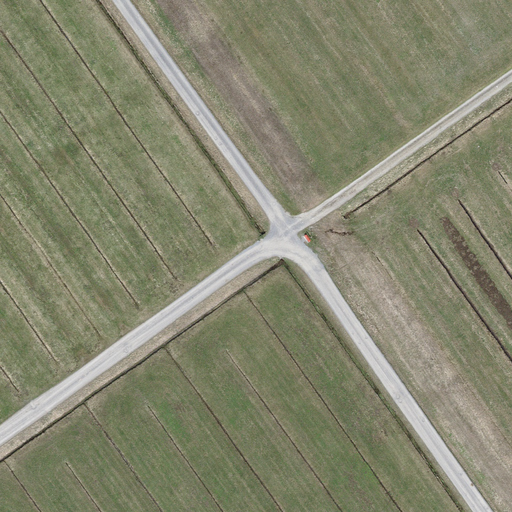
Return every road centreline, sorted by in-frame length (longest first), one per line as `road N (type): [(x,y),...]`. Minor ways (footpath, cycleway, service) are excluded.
road 1 (track): [(288,238),(0,442)]
road 2 (track): [(480,511),(288,238)]
road 3 (track): [(288,238),(120,0)]
road 4 (track): [(511,72),(288,238)]
